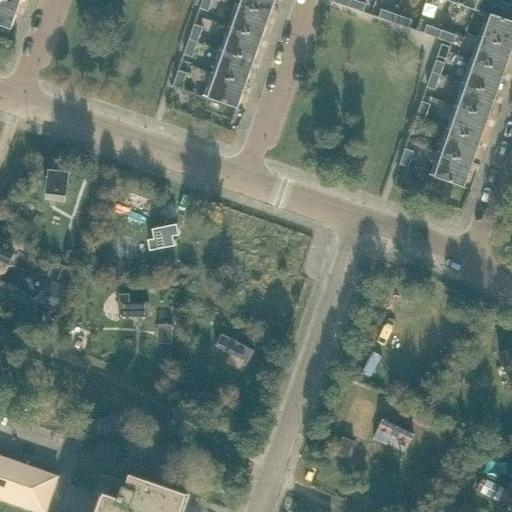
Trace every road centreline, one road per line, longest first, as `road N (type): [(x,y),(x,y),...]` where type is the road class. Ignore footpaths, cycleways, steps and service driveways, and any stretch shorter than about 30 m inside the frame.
road 1 (residential): [(0,335),(104,374),(271,474)]
road 2 (residential): [(300,198),(20,99)]
road 3 (residential): [(282,440),(309,337),(306,236)]
road 4 (residential): [(308,0),(288,107),(300,198)]
road 5 (residential): [(471,262),(300,198)]
road 6 (residential): [(471,262),(511,146)]
